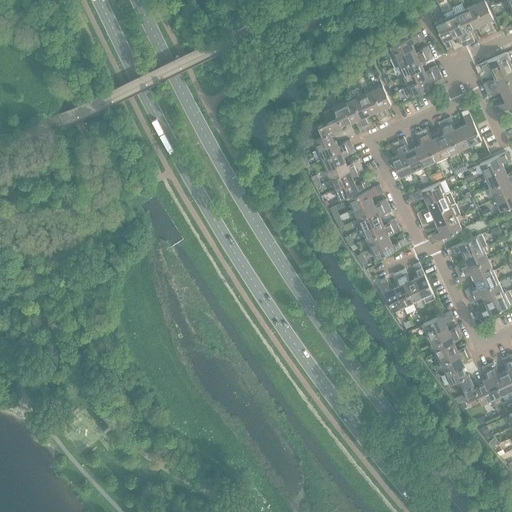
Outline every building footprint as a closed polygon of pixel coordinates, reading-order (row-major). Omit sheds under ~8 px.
[(493,18),(488,7),(484,0),(482,0),(474,4),(488,35),(494,32),(489,20),(493,18)] [(488,35),(474,4),(464,8),(473,27),(477,26),(482,38),(488,35)] [(473,27),(464,8),(455,13),(454,13),(469,44),(475,41),(469,29),(473,27)] [(469,44),(454,13),(453,9),(444,14),(445,17),(444,17),(453,36),(457,34),(463,47),(469,44)] [(453,36),(444,17),(434,22),(449,53),(455,50),(449,38),(453,36)] [(414,47),(412,43),(424,38),(421,31),(390,45),(390,46),(386,48),(390,58),(395,56),(414,47)] [(399,65),(430,51),(428,45),(416,51),(414,47),(395,56),(399,65)] [(423,67),(421,63),(433,57),(430,51),(399,65),(404,75),(423,67)] [(511,64),(506,52),(475,66),(478,72),(490,67),(492,72),(511,64)] [(485,89),(511,77),(511,65),(511,64),(492,72),(495,78),(483,83),(485,89)] [(408,85),(439,71),(437,65),(424,70),(423,67),(404,75),(408,85)] [(432,87),(430,83),(442,77),(439,71),(408,85),(403,87),(407,98),(432,87)] [(511,91),(511,77),(485,89),(488,95),(500,90),(503,95),(511,91)] [(391,104),(382,85),(372,89),(386,120),(392,118),(387,106),(391,104)] [(386,120),(372,89),(363,94),(371,113),(375,111),(380,123),(386,120)] [(511,91),(503,95),(505,101),(493,106),(496,113),(511,105),(511,91)] [(371,113),(363,94),(353,98),(367,129),(373,127),(367,115),(371,113)] [(367,129),(353,98),(342,103),(350,120),(351,122),(355,120),(361,132),(367,129)] [(350,120),(342,103),(324,111),(328,121),(327,121),(331,131),(342,126),(341,124),(350,120)] [(481,139),(467,108),(461,111),(466,123),(461,125),(469,145),(481,139)] [(450,116),(444,119),(458,150),(469,145),(461,125),(455,128),(450,116)] [(458,150),(444,119),(438,121),(443,133),(438,136),(447,155),(458,150)] [(334,141),(330,131),(331,131),(327,121),(308,130),(317,149),(334,141)] [(427,126),(421,129),(435,160),(447,155),(438,136),(432,138),(427,126)] [(421,129),(415,132),(420,144),(415,146),(424,165),(435,160),(421,129)] [(424,165),(415,146),(409,149),(404,137),(398,139),(412,170),(424,165)] [(322,159),(353,145),(350,139),(338,144),(336,140),(334,141),(317,149),(312,151),(317,161),(322,159)] [(412,170),(398,139),(392,142),(398,154),(392,157),(400,176),(412,170)] [(345,160),(343,156),(355,151),(353,145),(322,159),(326,169),(345,160)] [(504,167),(501,161),(510,157),(507,151),(479,163),(485,175),(504,167)] [(330,179),(362,165),(359,159),(347,164),(345,160),(326,169),(330,179)] [(354,180),(352,176),(364,171),(362,165),(330,179),(335,188),(354,180)] [(490,187),(511,176),(511,169),(506,172),(504,167),(485,175),(490,187)] [(475,178),(473,173),(465,176),(468,182),(475,178)] [(511,190),(511,184),(511,183),(511,176),(490,187),(495,198),(511,190)] [(339,199),(371,185),(368,178),(356,184),(354,180),(335,188),(339,199)] [(446,193),(440,181),(409,195),(412,202),(424,196),(427,202),(446,193)] [(372,200),(371,196),(383,190),(380,184),(349,198),(353,208),(372,200)] [(500,210),(511,204),(511,190),(495,198),(500,210)] [(429,207),(417,212),(420,218),(451,205),(455,202),(450,191),(446,193),(427,202),(429,207)] [(358,218),(389,204),(386,198),(374,204),(372,200),(353,208),(358,218)] [(451,205),(420,218),(422,224),(434,219),(437,225),(456,216),(461,214),(455,202),(451,205)] [(381,219),(380,216),(392,210),(389,204),(358,218),(362,228),(381,219)] [(430,242),(461,228),(456,216),(437,225),(439,230),(427,235),(430,242)] [(367,238),(398,224),(395,218),(383,223),(381,219),(362,228),(367,238)] [(390,239),(389,235),(401,230),(398,224),(367,238),(371,248),(390,239)] [(483,247),(477,235),(446,249),(449,255),(461,250),(464,255),(483,247)] [(376,258),(407,244),(404,237),(392,243),(390,239),(371,248),(376,258)] [(457,272),(488,258),(483,247),(464,255),(466,261),(454,266),(457,272)] [(493,270),(488,258),(457,272),(460,278),(472,273),(474,278),(493,270)] [(435,298),(425,275),(419,261),(412,264),(418,276),(414,278),(422,297),(423,296),(426,302),(435,298)] [(422,297),(414,278),(410,279),(405,267),(399,270),(413,301),(422,297)] [(413,301),(399,270),(393,273),(398,285),(394,287),(403,306),(413,301)] [(467,295),(499,282),(493,270),(474,278),(477,284),(465,289),(467,295)] [(403,306),(394,287),(391,288),(385,276),(379,279),(393,310),(403,306)] [(504,293),(499,282),(467,295),(470,301),(482,296),(484,301),(504,293)] [(478,319),(511,303),(511,296),(509,290),(504,293),(484,301),(487,307),(475,312),(478,319)] [(447,325),(445,321),(453,318),(450,311),(423,324),(427,334),(447,325)] [(432,344),(459,331),(457,325),(448,329),(447,325),(427,334),(432,344)] [(456,345),(454,341),(462,337),(459,331),(432,344),(436,353),(456,345)] [(441,363),(468,351),(465,345),(457,349),(456,345),(436,353),(441,363)] [(465,365),(463,361),(471,357),(468,351),(441,363),(445,374),(463,366),(465,365)] [(511,389),(511,364),(507,354),(501,357),(507,369),(503,371),(511,390),(511,389)] [(511,390),(503,371),(499,373),(494,360),(488,363),(502,394),(511,390)] [(502,394),(488,363),(482,366),(487,378),(483,380),(484,382),(492,399),(502,394)] [(474,385),(469,374),(467,375),(463,366),(445,374),(450,383),(459,379),(464,389),(474,385)] [(474,385),(464,389),(472,408),(492,399),(484,382),(474,386),(474,385)] [(465,400),(462,394),(456,397),(459,403),(465,400)] [(490,431),(487,425),(481,427),(484,434),(490,431)]
